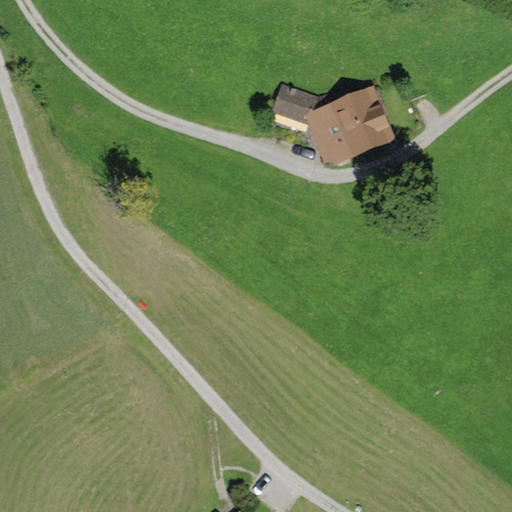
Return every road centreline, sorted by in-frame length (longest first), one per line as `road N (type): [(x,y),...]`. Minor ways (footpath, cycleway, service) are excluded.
road 1 (track): [(21,0),(76,65),(132,106),(313,175),(350,175),(399,157),(511,70)]
road 2 (track): [(0,70),(66,240),(267,457),(340,511)]
